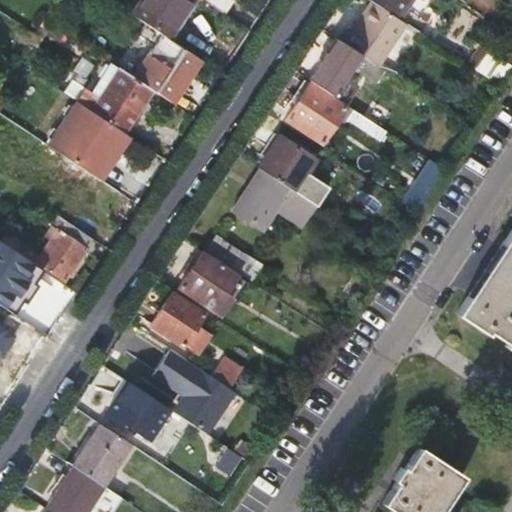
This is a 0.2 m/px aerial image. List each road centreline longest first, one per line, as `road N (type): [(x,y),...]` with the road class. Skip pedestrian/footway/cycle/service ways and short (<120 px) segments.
road 1 (residential): [(0,463),(305,0)]
road 2 (residential): [(282,511),(511,162)]
